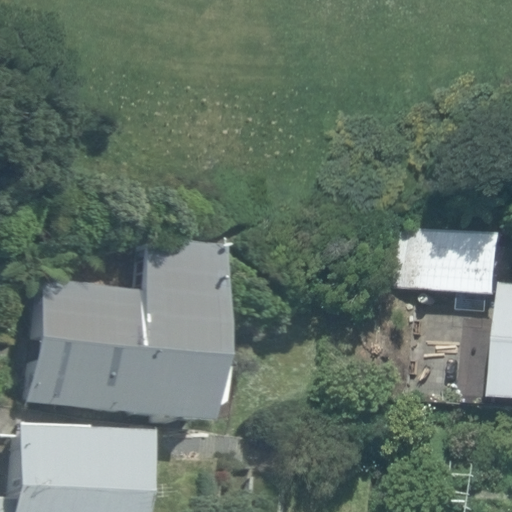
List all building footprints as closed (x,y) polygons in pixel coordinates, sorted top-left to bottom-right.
[(420,289),(500,294),(504,224),(424,219),(420,289)] [(16,403),(186,428),(187,415),(198,410),(203,375),(194,368),(211,249),(136,239),(128,293),(33,280),(16,403)] [(511,402),(511,288),(509,288),(499,401),(511,402)] [(463,310),(414,307),(409,403),(458,406),(463,310)] [(0,511),(122,511),(128,440),(8,430),(2,500),(0,500),(0,511)]
